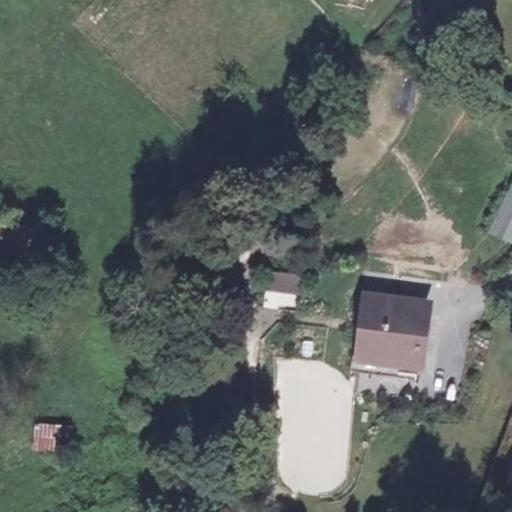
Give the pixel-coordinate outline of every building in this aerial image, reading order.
[(511,181),(488,230),(511,241),(511,238),(511,181)] [(0,220),(0,256),(48,281),(63,252),(0,220)] [(298,307),(301,271),(268,268),(265,305),(298,307)] [(433,309),(372,301),(361,380),(422,388),(433,309)] [(38,421),(35,449),(66,452),(69,425),(38,421)]
